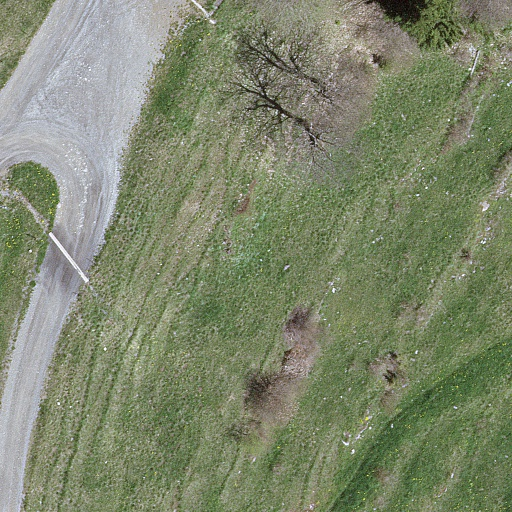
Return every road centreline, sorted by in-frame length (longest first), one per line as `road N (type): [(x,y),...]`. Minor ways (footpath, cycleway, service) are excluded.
road 1 (track): [(10,113),(50,111),(75,187),(11,401),(0,511)]
road 2 (track): [(72,0),(57,43),(10,113)]
